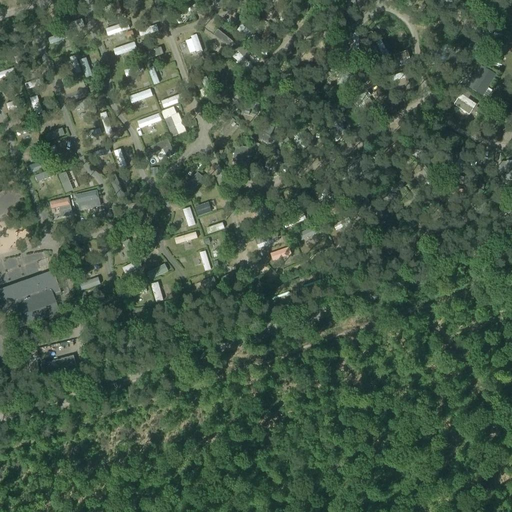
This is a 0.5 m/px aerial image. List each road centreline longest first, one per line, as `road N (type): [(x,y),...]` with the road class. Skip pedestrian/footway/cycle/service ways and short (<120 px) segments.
road 1 (unknown): [(0,452),(511,276)]
road 2 (unclassified): [(0,422),(511,246)]
road 3 (unknown): [(48,245),(61,255),(77,323),(5,350)]
